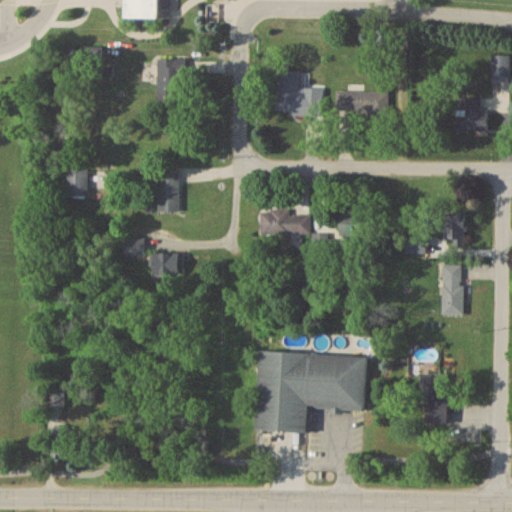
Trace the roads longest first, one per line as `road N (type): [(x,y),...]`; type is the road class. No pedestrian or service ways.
road 1 (tertiary): [(0,499),(511,500)]
road 2 (residential): [(503,167),(498,500)]
road 3 (residential): [(401,12),(249,12),(241,39),(239,163)]
road 4 (residential): [(511,166),(239,163)]
